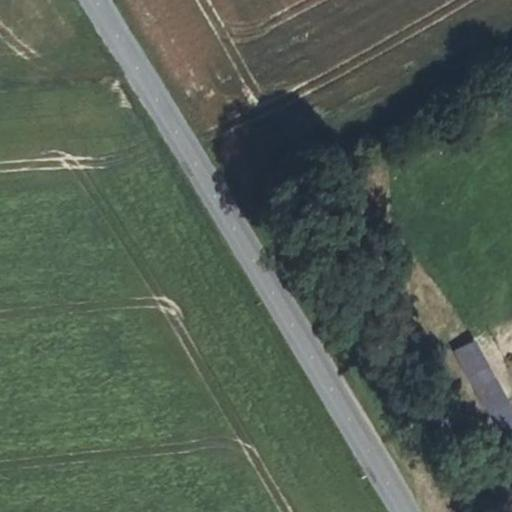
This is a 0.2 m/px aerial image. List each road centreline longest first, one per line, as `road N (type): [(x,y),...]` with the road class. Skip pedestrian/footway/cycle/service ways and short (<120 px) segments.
road 1 (secondary): [(406,511),(93,0)]
road 2 (track): [(0,82),(137,68)]
